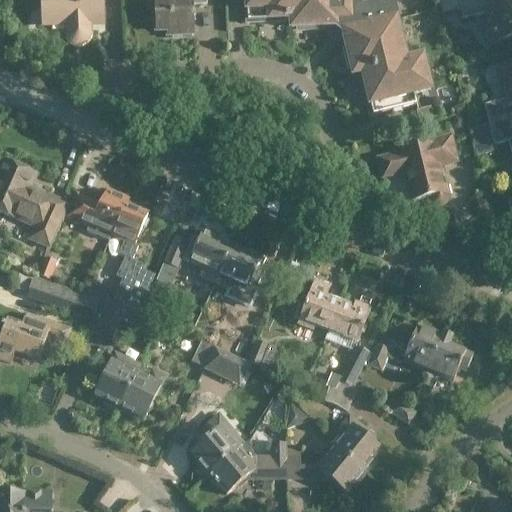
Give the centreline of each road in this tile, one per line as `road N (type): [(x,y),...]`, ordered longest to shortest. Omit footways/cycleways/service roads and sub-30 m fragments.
road 1 (residential): [(0,80),(511,292)]
road 2 (residential): [(0,419),(108,462),(172,511)]
road 3 (residential): [(411,511),(434,473),(511,409)]
